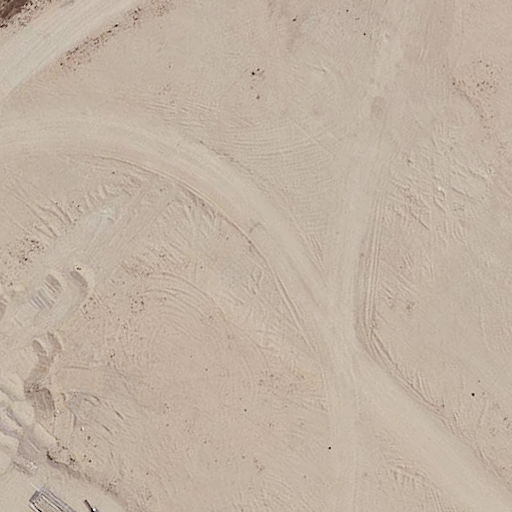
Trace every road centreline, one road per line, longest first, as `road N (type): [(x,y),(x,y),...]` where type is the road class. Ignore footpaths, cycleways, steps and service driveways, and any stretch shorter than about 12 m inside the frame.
road 1 (unknown): [(0,355),(131,214),(188,227),(495,511)]
road 2 (unknown): [(511,96),(378,231),(313,343)]
